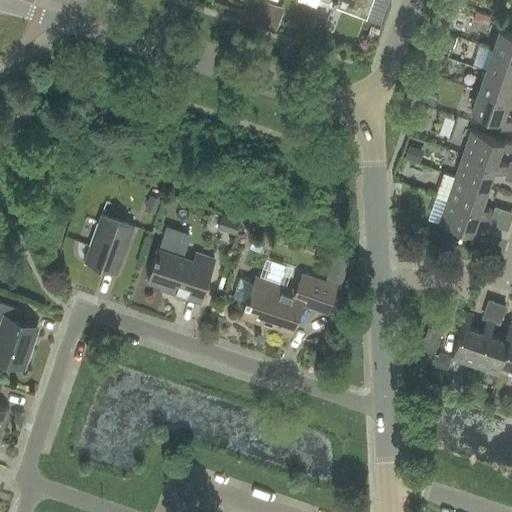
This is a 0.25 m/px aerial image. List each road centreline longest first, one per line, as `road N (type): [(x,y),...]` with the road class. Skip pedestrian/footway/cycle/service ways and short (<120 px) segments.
road 1 (residential): [(26,480),(76,330),(99,316),(386,410)]
road 2 (unclassified): [(368,114),(33,0)]
road 3 (unclassified): [(379,281),(368,114)]
road 4 (unclassified): [(386,410),(379,281)]
road 5 (residential): [(379,281),(508,282)]
road 6 (residential): [(278,511),(197,487),(172,495),(165,511)]
road 7 (residential): [(368,114),(410,0)]
